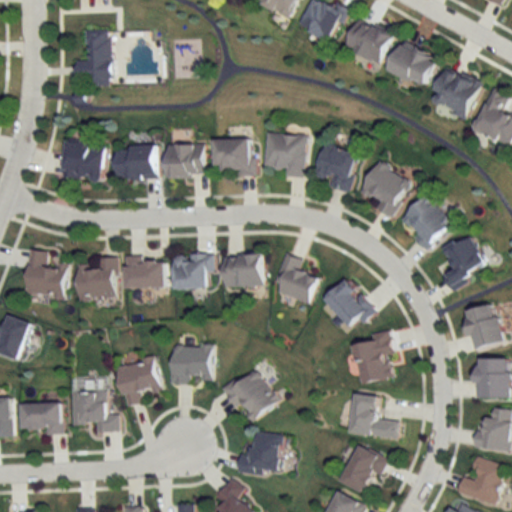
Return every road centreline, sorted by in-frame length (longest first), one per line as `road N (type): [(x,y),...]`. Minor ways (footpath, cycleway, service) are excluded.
road 1 (residential): [(4,194),(70,220),(237,216),(315,223),(374,260),(427,324)]
road 2 (residential): [(30,0),(30,108),(23,152),(0,204)]
road 3 (residential): [(0,476),(129,475),(147,471),(193,435)]
road 4 (residential): [(414,511),(442,442),(445,406),(427,324)]
road 5 (residential): [(404,0),(511,57)]
